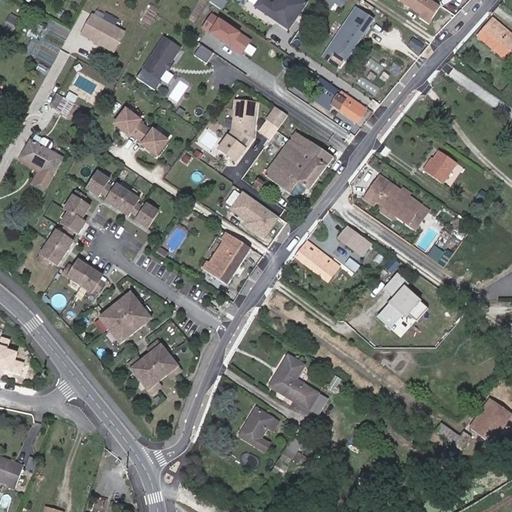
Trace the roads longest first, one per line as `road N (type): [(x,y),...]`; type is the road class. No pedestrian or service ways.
road 1 (residential): [(491,0),(404,93),(230,332)]
road 2 (residential): [(230,332),(184,443),(144,466)]
road 3 (residential): [(230,332),(105,245)]
